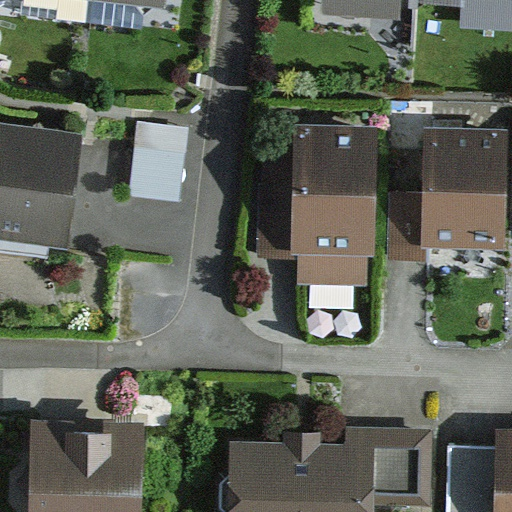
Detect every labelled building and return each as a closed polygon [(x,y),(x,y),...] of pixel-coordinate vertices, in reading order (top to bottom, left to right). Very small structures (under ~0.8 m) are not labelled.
[(511,0),(465,0),(464,25),(511,27),(511,0)] [(374,248),(378,115),(293,113),(292,154),(260,154),(257,258),(302,259),(301,276),(364,278),(365,248),(374,248)] [(0,116),(0,232),(71,239),(77,182),(83,126),(0,116)] [(509,120),(424,118),(423,168),(390,167),(387,253),(429,254),(430,239),(506,241),(509,120)] [(131,187),(178,193),(187,130),(140,123),(131,187)] [(142,414),(34,410),(31,511),(139,511),(140,472),(142,414)] [(282,435),(232,433),(229,511),(371,511),(372,497),(432,499),(434,418),(344,415),(343,434),(326,434),(326,420),(283,419),(282,435)] [(511,511),(511,420),(499,421),(498,439),(451,438),(448,511),(511,511)]
